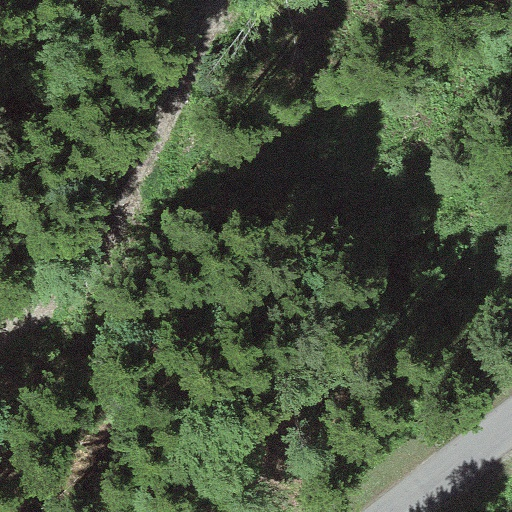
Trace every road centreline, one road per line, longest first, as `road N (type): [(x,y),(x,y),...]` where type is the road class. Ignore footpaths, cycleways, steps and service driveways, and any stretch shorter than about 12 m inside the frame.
road 1 (track): [(0,341),(103,280),(120,254),(222,0)]
road 2 (tertiary): [(412,511),(511,431)]
